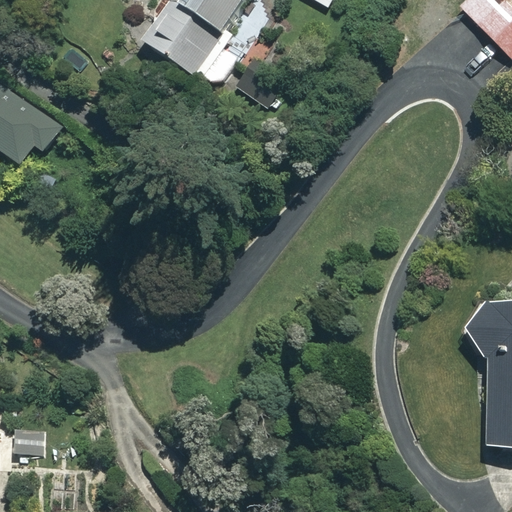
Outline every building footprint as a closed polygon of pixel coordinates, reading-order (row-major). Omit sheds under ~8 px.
[(171,0),(146,44),(208,80),(255,0),(171,0)] [(332,0),(308,0),(327,10),(332,0)] [(511,0),(468,0),(461,7),(511,59),(511,0)] [(0,79),(0,145),(26,164),(57,120),(0,79)] [(477,361),(492,362),(488,452),(511,452),(511,305),(480,304),(477,361)]
